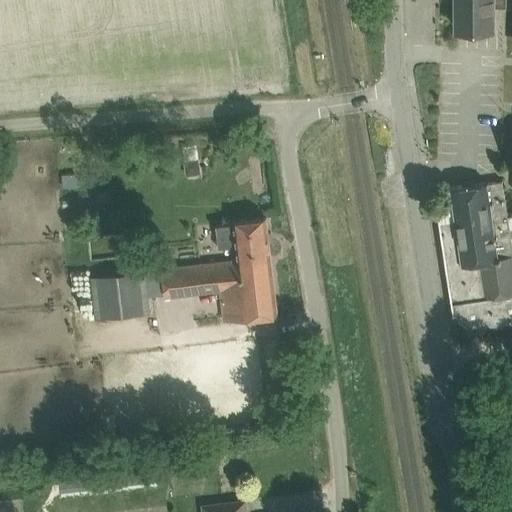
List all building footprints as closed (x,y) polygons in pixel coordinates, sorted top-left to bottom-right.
[(506,6),(505,0),(456,0),(457,28),(494,27),(494,6),(506,6)] [(198,160),(185,162),(187,173),(195,172),(199,167),(198,160)] [(439,218),(453,311),(454,314),(474,329),(511,323),(511,226),(510,227),(508,216),(506,200),(503,180),(487,183),(487,181),(450,187),(453,203),(455,218),(441,220),(440,218),(439,218)] [(163,268),(166,296),(220,290),(224,319),(277,312),(266,216),(234,220),(234,222),(216,224),(218,247),(235,245),(237,259),(220,261),(163,268)] [(145,274),(145,269),(92,275),(97,317),(150,311),(148,295),(145,274)] [(58,472),(61,497),(157,486),(154,460),(58,472)] [(246,511),(245,500),(203,505),(204,511),(246,511)]
